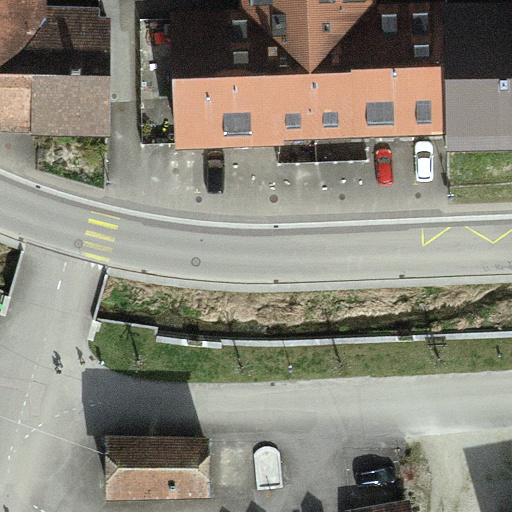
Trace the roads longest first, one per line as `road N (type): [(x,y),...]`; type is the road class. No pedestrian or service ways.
road 1 (residential): [(511,385),(183,411),(23,396)]
road 2 (secondary): [(72,230),(217,258),(511,248)]
road 3 (residential): [(23,396),(72,230)]
